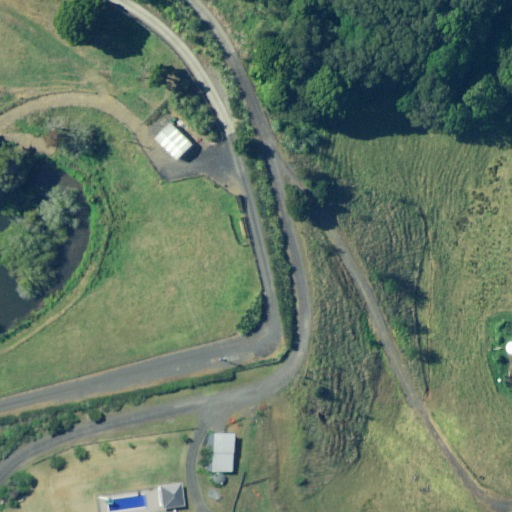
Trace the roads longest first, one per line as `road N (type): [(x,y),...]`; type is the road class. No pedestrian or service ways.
road 1 (unknown): [(207,0),(247,65),(283,169),(313,305),(305,344),(283,368),(251,382),(83,421),(40,437),(0,465)]
road 2 (unknown): [(145,0),(182,33),(229,109),(276,308),(237,335),(0,400)]
